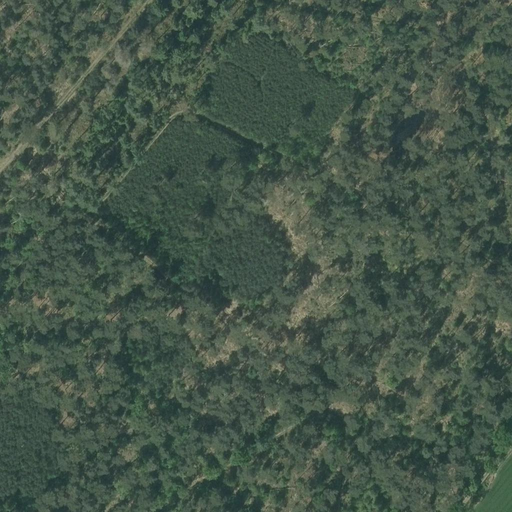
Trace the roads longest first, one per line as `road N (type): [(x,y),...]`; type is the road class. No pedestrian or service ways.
road 1 (track): [(511,291),(182,115),(81,215)]
road 2 (track): [(209,0),(511,52)]
road 3 (track): [(81,215),(9,153),(147,0)]
road 4 (track): [(152,511),(317,416)]
road 5 (track): [(317,416),(356,443),(400,511)]
